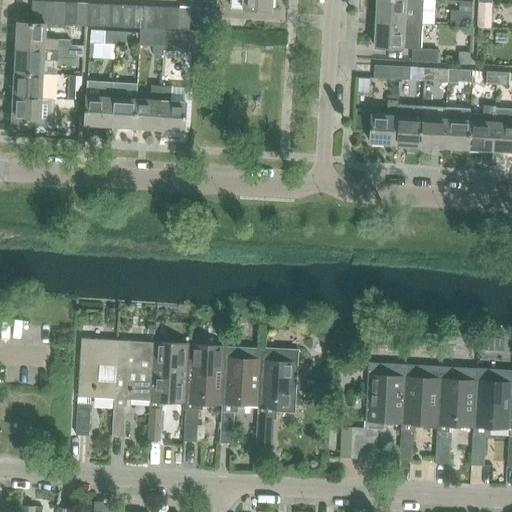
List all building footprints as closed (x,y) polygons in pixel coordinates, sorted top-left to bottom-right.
[(34,0),(31,0),(30,23),(42,23),(43,0),(34,0)] [(54,1),(43,0),(42,23),(45,24),(53,24),(54,1)] [(190,7),(189,23),(214,24),(215,8),(215,0),(190,0),(190,6),(190,7)] [(230,0),(230,8),(242,9),(271,11),(271,0),(230,0)] [(376,0),(376,22),(422,23),(422,14),(422,0),(376,0)] [(65,1),(54,1),(53,24),(64,24),(65,1)] [(77,2),(65,1),(64,24),(76,24),(77,2)] [(88,3),(77,2),(76,24),(87,25),(88,3)] [(99,3),(88,3),(87,25),(98,25),(99,3)] [(111,4),(99,3),(98,25),(110,26),(111,4)] [(122,4),(111,4),(110,26),(121,26),(122,4)] [(133,5),(122,4),(121,26),(132,27),(133,5)] [(479,16),(479,27),(491,28),(493,4),(480,4),(479,16)] [(145,5),(133,5),(132,27),(144,28),(145,5)] [(156,6),(145,5),(144,28),(155,28),(156,6)] [(167,6),(156,6),(155,28),(166,29),(167,6)] [(179,7),(167,6),(166,29),(178,29),(179,7)] [(190,7),(179,7),(178,29),(189,30),(190,7)] [(459,26),(471,27),(472,16),(459,15),(459,26)] [(17,22),(15,47),(43,49),(58,50),(58,40),(44,39),(45,24),(42,23),(30,23),(17,22)] [(375,47),(413,49),(420,49),(422,23),(376,22),(375,47)] [(183,30),(182,48),(196,49),(196,40),(197,31),(183,30)] [(104,44),(115,45),(115,32),(104,32),(104,44)] [(115,32),(115,45),(125,45),(126,33),(115,32)] [(164,35),(153,34),(153,47),(163,47),(164,35)] [(58,50),(57,57),(69,57),(70,40),(58,40),(58,50)] [(70,40),(69,57),(81,58),(81,56),(82,56),(82,46),(82,41),(70,40)] [(14,71),(14,72),(42,73),(42,60),(57,61),(57,57),(58,50),(43,49),(15,47),(14,71)] [(438,50),(420,49),(413,49),(412,62),(437,63),(438,50)] [(459,52),(458,64),(468,65),(469,52),(459,52)] [(375,77),(401,79),(402,66),(376,65),(375,77)] [(402,66),(401,79),(411,80),(412,67),(402,66)] [(438,82),(449,82),(449,69),(439,69),(438,82)] [(449,69),(449,82),(459,83),(460,70),(449,69)] [(487,85),(498,85),(498,72),(488,71),(487,85)] [(13,81),(12,96),(40,98),(54,98),(55,88),(41,87),(42,73),(14,72),(13,81)] [(498,72),(498,85),(508,86),(509,73),(498,72)] [(86,95),(84,125),(108,126),(111,83),(100,82),(86,81),(86,95)] [(111,83),(108,126),(133,127),(135,98),(136,84),(122,83),(111,83)] [(133,127),(157,129),(160,86),(150,85),(149,99),(135,98),(133,127)] [(160,86),(157,129),(183,130),(185,87),(160,86)] [(69,89),(68,99),(79,100),(80,94),(80,90),(69,89)] [(40,98),(12,96),(11,121),(39,123),(40,98)] [(396,144),(398,115),(399,100),(388,99),(387,114),(373,113),(371,142),(396,144)] [(398,115),(396,144),(404,144),(407,148),(414,149),(417,145),(420,146),(422,117),(423,106),(399,105),(398,115)] [(422,117),(420,146),(421,146),(424,149),(431,150),(434,147),(445,147),(447,118),(447,109),(447,108),(423,106),(422,117)] [(471,120),(469,149),(493,151),(496,108),(483,107),(482,115),(471,114),(471,120)] [(511,152),(511,109),(496,108),(493,151),(511,152)] [(469,149),(471,120),(472,111),(447,109),(447,118),(445,147),(469,149)] [(357,114),(356,129),(367,130),(368,114),(357,114)] [(37,124),(36,138),(38,138),(60,140),(61,125),(37,124)] [(319,334),(320,339),(324,342),(329,339),(329,333),(324,331),(319,334)] [(349,331),(339,331),(339,343),(349,343),(349,331)] [(77,397),(114,399),(117,341),(80,339),(77,397)] [(117,341),(114,399),(114,405),(128,406),(128,400),(149,401),(152,343),(117,341)] [(152,343),(149,401),(150,401),(149,407),(163,408),(163,402),(185,403),(188,345),(152,343)] [(188,345),(185,403),(185,409),(199,410),(201,410),(201,404),(221,405),(224,347),(188,345)] [(224,347),(221,405),(221,411),(235,411),(237,412),(237,406),(256,407),(259,349),(224,347)] [(259,349),(256,407),(257,407),(257,413),(271,413),(270,419),(275,419),(275,411),(294,412),(298,351),(296,351),(259,349)] [(377,423),(401,424),(404,366),(368,364),(364,429),(377,429),(377,423)] [(437,426),(440,368),(404,366),(401,424),(400,430),(414,431),(414,425),(437,426)] [(473,428),(476,370),(440,368),(437,426),(437,433),(450,433),(450,427),(473,428)] [(509,430),(511,375),(511,371),(476,370),(473,428),(473,435),(486,435),(486,429),(509,430)] [(76,403),(75,435),(88,436),(90,404),(76,403)] [(114,405),(112,438),(126,438),(128,406),(114,405)] [(149,407),(147,439),(161,440),(163,408),(149,407)] [(185,409),(183,441),(197,442),(199,410),(185,409)] [(221,411),(219,443),(233,444),(235,411),(221,411)] [(257,413),(255,445),(269,446),(270,419),(271,413),(257,413)] [(351,428),(350,459),(375,460),(377,429),(364,429),(351,428)] [(399,461),(412,462),(414,431),(400,430),(399,461)] [(435,463),(448,464),(450,433),(437,433),(435,463)] [(471,465),(484,466),(486,435),(473,435),(471,465)]
